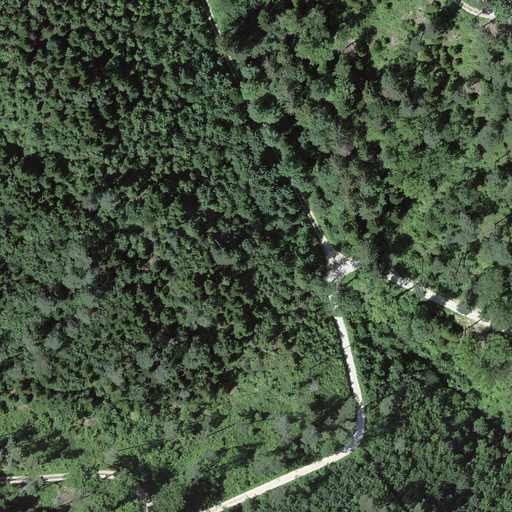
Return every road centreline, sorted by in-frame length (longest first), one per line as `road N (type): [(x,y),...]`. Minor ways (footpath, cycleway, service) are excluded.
road 1 (track): [(332,253),(361,423),(353,441),(205,511)]
road 2 (track): [(332,253),(204,0)]
road 3 (track): [(511,331),(332,253)]
road 4 (track): [(0,480),(125,479),(144,491),(148,511)]
